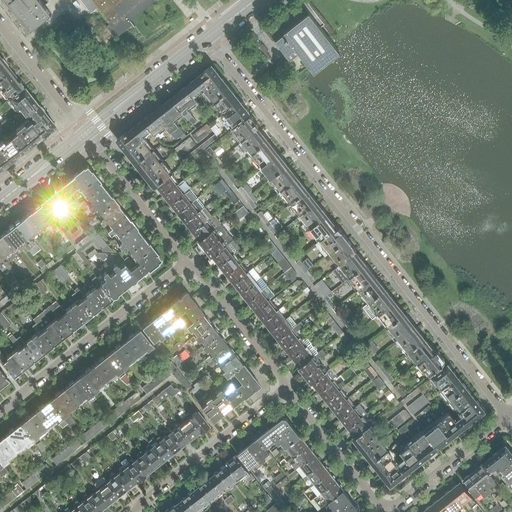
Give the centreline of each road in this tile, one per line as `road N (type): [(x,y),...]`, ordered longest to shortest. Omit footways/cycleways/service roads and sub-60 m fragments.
road 1 (residential): [(206,37),(509,417)]
road 2 (residential): [(0,414),(185,263)]
road 3 (residential): [(134,511),(284,388)]
road 4 (residential): [(185,263),(85,133)]
road 5 (residential): [(284,388),(185,263)]
road 6 (residential): [(382,511),(284,388)]
road 7 (residential): [(509,417),(383,511)]
road 8 (tertiary): [(85,133),(206,37)]
road 9 (residential): [(0,27),(85,133)]
